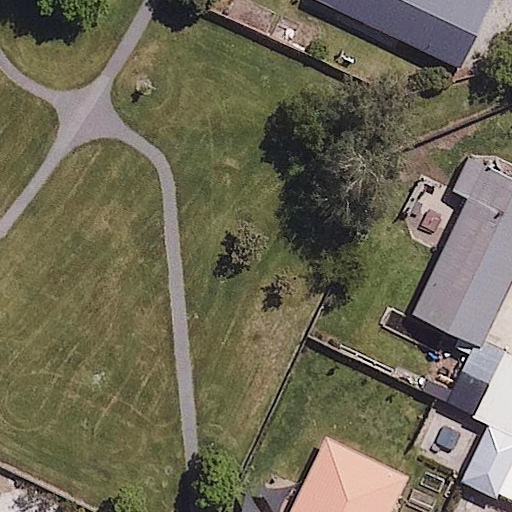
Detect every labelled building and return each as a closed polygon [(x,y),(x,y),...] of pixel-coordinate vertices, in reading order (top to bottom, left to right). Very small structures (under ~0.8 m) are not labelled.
[(494,0),(328,0),(466,63),(494,0)] [(511,276),(511,174),(466,152),(422,243),(438,251),(414,301),(483,335),(511,276)] [(510,430),(511,424),(511,349),(483,337),(467,371),(490,381),(474,415),(486,420),(510,430)] [(511,431),(510,430),(486,420),(461,476),(511,498),(511,431)] [(386,511),(405,473),(326,435),(288,511),(386,511)]
